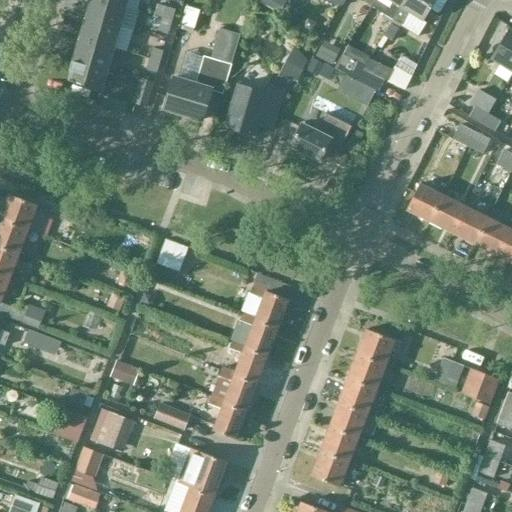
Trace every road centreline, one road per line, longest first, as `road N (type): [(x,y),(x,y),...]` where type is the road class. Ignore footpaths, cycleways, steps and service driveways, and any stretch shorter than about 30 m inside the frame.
road 1 (residential): [(356,240),(227,176),(12,116)]
road 2 (residential): [(252,511),(356,240)]
road 3 (residential): [(356,240),(477,0)]
road 4 (residential): [(511,317),(356,240)]
road 5 (residential): [(12,116),(55,0)]
